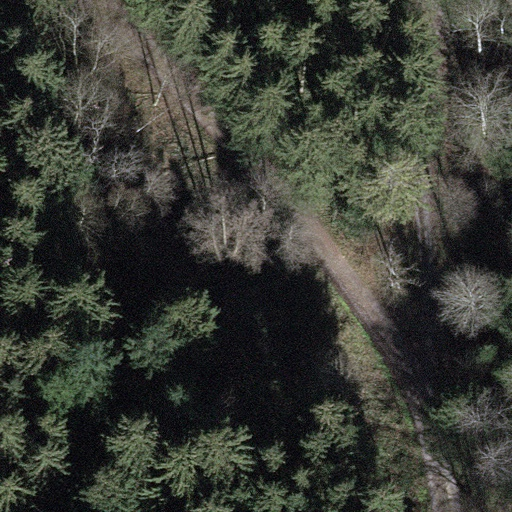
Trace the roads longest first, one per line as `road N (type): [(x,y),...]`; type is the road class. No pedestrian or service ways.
road 1 (track): [(90,0),(279,188),(433,398),(453,503)]
road 2 (track): [(433,398),(429,154),(442,0)]
